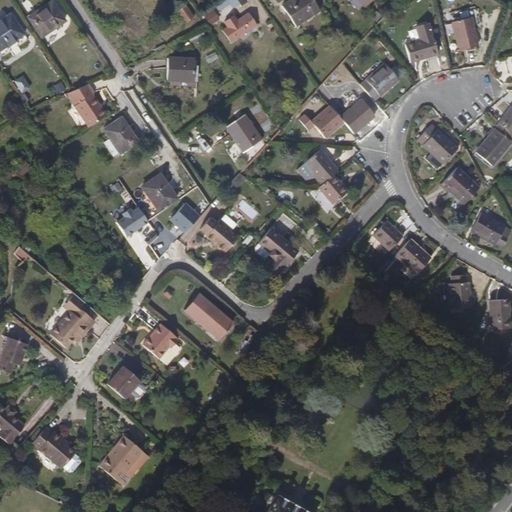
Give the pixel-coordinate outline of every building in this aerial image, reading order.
[(319,10),(311,0),(289,0),(281,6),(295,27),(319,10)] [(64,22),(51,3),(28,19),(40,38),(64,22)] [(186,22),(194,17),(185,4),(177,9),(186,22)] [(214,11),(205,16),(210,26),(219,21),(214,11)] [(223,30),(231,42),(255,24),(248,13),(237,20),(233,15),(224,21),(228,27),(223,30)] [(0,51),(24,36),(9,16),(0,21),(0,51)] [(469,18),(450,23),(458,52),(476,47),(469,18)] [(422,54),(435,50),(427,23),(414,27),(417,40),(403,44),(408,63),(424,58),(422,54)] [(436,55),(435,50),(422,54),(424,58),(436,55)] [(193,82),(194,60),(167,60),(167,81),(193,82)] [(359,85),(373,102),(398,80),(384,64),(359,85)] [(53,87),(57,95),(66,91),(62,83),(53,87)] [(88,86),(71,93),(67,95),(76,107),(74,108),(88,129),(106,117),(92,96),(94,95),(88,86)] [(343,123),(353,135),(374,117),(360,100),(339,118),(343,123)] [(343,123),(339,118),(329,106),(310,122),(304,114),(298,120),(308,131),(314,127),(324,138),(343,123)] [(496,124),(511,136),(511,135),(511,108),(511,107),(496,124)] [(259,140),(242,115),(224,127),(242,153),(259,140)] [(136,144),(120,120),(102,131),(118,155),(136,144)] [(442,165),(456,149),(430,126),(415,142),(429,155),(424,160),(435,171),(441,165),(442,165)] [(490,166),(510,143),(493,129),(474,153),(490,166)] [(83,160),(94,152),(89,145),(78,153),(83,160)] [(335,174),(339,170),(321,150),(305,163),(324,184),(335,174)] [(462,205),(477,189),(455,169),(440,186),(462,205)] [(238,190),(245,179),(238,174),(230,185),(238,190)] [(324,184),(322,185),(320,187),(335,203),(350,190),(335,174),(324,184)] [(157,213),(175,201),(159,177),(141,189),(157,213)] [(115,195),(123,190),(119,182),(110,187),(115,195)] [(67,188),(61,183),(52,192),(58,198),(67,188)] [(136,205),(114,221),(126,238),(149,223),(136,205)] [(228,207),(217,220),(230,230),(240,217),(228,207)] [(500,235),(504,230),(480,215),(469,233),(499,251),(506,239),(500,235)] [(230,230),(217,220),(214,223),(208,217),(197,230),(204,235),(203,237),(208,241),(209,240),(213,243),(210,246),(221,255),(235,238),(228,232),(230,230)] [(388,251),(401,236),(384,222),(371,236),(388,251)] [(276,276),(297,252),(269,228),(256,243),(256,244),(253,248),(253,252),(260,258),(264,258),(266,255),(271,259),(265,266),(276,276)] [(409,240),(394,256),(414,274),(429,258),(409,240)] [(27,253),(19,246),(13,253),(20,260),(27,253)] [(464,284),(463,277),(448,278),(448,285),(444,285),(445,310),(467,309),(466,284),(464,284)] [(218,340),(232,324),(200,296),(202,294),(198,291),(183,310),(218,340)] [(93,310),(74,294),(69,300),(75,305),(70,312),(50,335),(66,349),(73,341),(79,334),(82,337),(95,322),(88,316),(93,310)] [(75,305),(69,300),(64,307),(70,312),(75,305)] [(508,330),(506,300),(487,301),(488,331),(508,330)] [(178,339),(161,324),(142,346),(159,360),(170,348),(172,349),(178,342),(176,340),(178,339)] [(76,344),(82,337),(79,334),(73,341),(76,344)] [(19,367),(26,344),(7,339),(0,360),(0,372),(10,375),(13,365),(19,367)] [(116,375),(113,379),(106,386),(123,401),(131,391),(139,382),(123,367),(116,375)] [(131,391),(137,397),(140,396),(145,390),(145,387),(139,382),(131,391)] [(11,416),(5,410),(0,405),(0,438),(8,445),(23,426),(11,416)] [(7,407),(5,410),(11,416),(14,413),(7,407)] [(59,442),(60,439),(51,432),(50,434),(44,429),(30,445),(60,470),(73,454),(65,447),(59,442)] [(138,451),(120,436),(95,465),(112,480),(138,451)] [(307,511),(275,495),(265,511),(307,511)]
